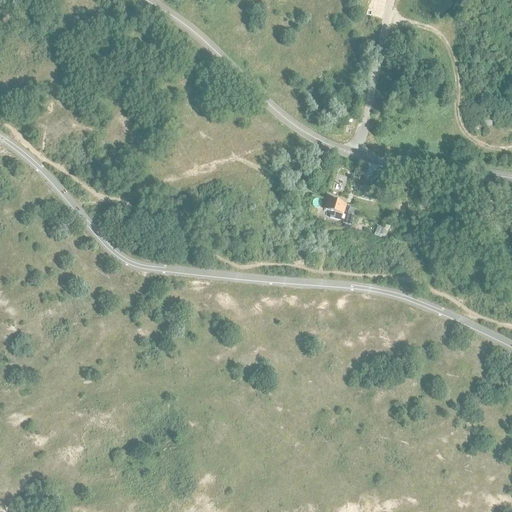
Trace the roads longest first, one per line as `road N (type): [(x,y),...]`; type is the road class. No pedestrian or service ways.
road 1 (unknown): [(511,326),(413,280),(246,266),(212,254),(71,178),(0,119)]
road 2 (tertiary): [(511,176),(371,156),(320,140),(284,118),(169,12),(144,0)]
road 3 (track): [(511,146),(480,142),(466,131),(449,44),(430,29),(383,27)]
road 4 (track): [(356,152),(390,0)]
